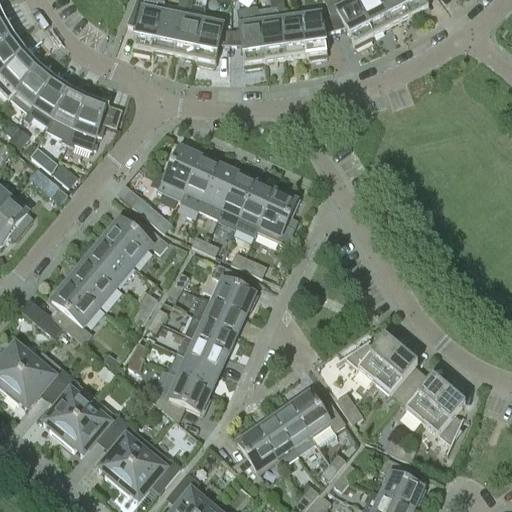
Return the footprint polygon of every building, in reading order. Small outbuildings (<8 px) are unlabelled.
[(160,18),(163,5),(136,0),(125,29),(136,34),(131,56),(149,60),(150,57),(153,57),(160,18)] [(182,14),(185,0),(178,0),(176,13),(182,14)] [(185,0),(182,14),(189,16),(191,0),(185,0)] [(258,28),(264,68),(284,65),(278,25),(277,17),(274,0),(267,0),(270,14),(256,16),(258,28)] [(274,0),(277,17),(284,17),(281,0),(274,0)] [(369,42),(372,41),(353,5),(350,0),(348,0),(343,3),(337,1),(324,7),(329,22),(333,36),(344,33),(354,53),(370,45),(369,42)] [(390,32),(373,0),(363,0),(353,5),(372,41),(390,32)] [(408,22),(396,0),(373,0),(390,32),(408,22)] [(420,0),(396,0),(408,22),(411,21),(412,24),(428,16),(420,0)] [(256,14),(235,16),(237,31),(258,28),(256,16),(256,14)] [(173,61),(181,22),(160,18),(153,57),(173,61)] [(322,39),(333,36),(329,22),(320,25),(319,19),(298,22),(304,62),(307,62),(308,65),(325,62),(322,39)] [(193,66),(200,26),(181,22),(173,61),(193,66)] [(278,25),(284,65),(304,62),(298,22),(278,25)] [(4,26),(0,27),(0,51),(14,42),(4,26)] [(217,50),(229,50),(229,36),(220,36),(221,31),(200,26),(193,66),(196,66),(195,69),(213,73),(217,50)] [(261,68),(264,68),(258,28),(237,31),(238,36),(229,36),(229,50),(240,51),(243,74),(261,71),(261,68)] [(0,78),(25,57),(14,42),(0,51),(0,78)] [(0,78),(0,98),(6,105),(7,103),(8,104),(39,71),(25,57),(0,78)] [(8,104),(26,119),(22,125),(53,84),(39,71),(8,104)] [(32,123),(46,133),(52,124),(69,94),(53,84),(22,125),(28,129),(32,123)] [(59,147),(65,150),(86,103),(69,94),(52,124),(46,133),(43,137),(60,145),(59,147)] [(105,110),(86,103),(65,150),(72,153),(73,150),(89,157),(94,143),(95,141),(100,142),(103,130),(99,129),(105,110)] [(7,124),(0,133),(0,134),(10,142),(17,131),(7,124)] [(17,132),(9,144),(18,152),(28,141),(17,132)] [(162,188),(183,198),(199,163),(200,160),(177,149),(169,167),(171,168),(162,188)] [(199,163),(183,198),(178,208),(197,217),(218,172),(199,163)] [(218,172),(197,217),(216,225),(236,180),(218,172)] [(36,175),(28,185),(49,202),(57,193),(36,175)] [(234,234),(255,189),(236,180),(216,225),(234,234)] [(255,189),(234,234),(253,242),(258,232),(273,197),(255,189)] [(273,197),(258,232),(279,241),(288,222),(290,223),(298,204),(276,194),(274,197),(273,197)] [(0,218),(10,206),(0,197),(0,218)] [(130,211),(155,232),(162,222),(138,202),(130,211)] [(10,206),(0,218),(0,249),(14,232),(20,237),(30,225),(24,220),(26,219),(10,206)] [(162,222),(155,232),(163,238),(170,229),(162,222)] [(98,244),(132,272),(149,251),(158,259),(166,249),(141,228),(133,238),(116,223),(98,244)] [(190,251),(202,256),(206,247),(194,242),(190,251)] [(132,272),(98,244),(98,245),(100,247),(84,267),(115,292),(132,272)] [(206,247),(202,256),(213,261),(218,252),(206,247)] [(239,273),(244,262),(234,258),(229,269),(239,273)] [(244,262),(239,273),(260,283),(265,272),(244,262)] [(64,285),(98,313),(115,292),(84,267),(68,285),(66,283),(64,285)] [(208,306),(242,322),(246,315),(249,316),(256,301),(234,291),(239,280),(217,270),(212,281),(218,284),(208,306)] [(173,289),(181,294),(188,283),(179,277),(173,289)] [(64,285),(47,305),(57,313),(49,323),(81,350),(89,340),(81,333),(98,313),(64,285)] [(181,294),(173,289),(166,300),(174,305),(181,294)] [(137,311),(148,318),(155,305),(145,299),(137,311)] [(242,322),(208,306),(201,303),(192,321),(234,341),(242,322)] [(148,318),(137,311),(129,324),(140,330),(148,318)] [(151,324),(160,329),(166,319),(158,314),(151,324)] [(42,317),(34,327),(52,343),(61,333),(49,323),(42,317)] [(234,341),(192,321),(184,340),(225,359),(234,341)] [(160,329),(151,324),(145,334),(154,339),(160,329)] [(175,359),(217,378),(225,359),(184,340),(175,359)] [(373,354),(366,349),(344,364),(372,387),(397,358),(380,344),(373,354)] [(335,370),(344,364),(366,349),(369,347),(368,346),(335,368),(335,370)] [(0,396),(5,400),(33,366),(35,363),(16,348),(5,361),(1,358),(0,359),(0,396)] [(130,359),(139,364),(146,353),(137,348),(130,359)] [(42,394),(51,401),(67,381),(40,358),(35,363),(33,366),(5,400),(17,410),(20,407),(25,412),(23,414),(24,415),(42,394)] [(396,407),(421,378),(397,358),(372,387),(396,407)] [(107,359),(102,366),(113,374),(118,366),(107,359)] [(139,364),(130,359),(123,370),(132,376),(139,364)] [(217,378),(175,359),(167,377),(174,380),(208,396),(217,378)] [(421,378),(396,407),(420,427),(445,398),(421,378)] [(205,403),(208,396),(174,380),(164,403),(158,400),(160,397),(148,391),(144,403),(153,409),(172,425),(179,410),(201,420),(208,405),(205,403)] [(48,436),(60,446),(95,405),(87,398),(74,401),(70,398),(72,395),(71,395),(77,388),(67,381),(51,401),(59,408),(42,429),(43,430),(45,428),(50,432),(48,436)] [(294,409),(288,412),(317,454),(336,441),(333,436),(343,429),(330,409),(320,416),(306,396),(292,406),(294,409)] [(334,406),(343,418),(353,410),(345,398),(334,406)] [(461,412),(445,398),(420,427),(449,451),(460,426),(453,421),(461,412)] [(97,440),(106,447),(123,427),(114,419),(109,425),(106,422),(106,415),(95,405),(60,446),(72,456),(75,453),(81,458),(79,460),(80,461),(97,440)] [(353,410),(343,418),(351,430),(361,422),(353,410)] [(272,424),(296,461),(298,460),(301,465),(317,454),(288,412),(272,424)] [(461,423),(460,426),(449,451),(445,460),(446,461),(462,424),(461,423)] [(296,461),(272,424),(255,436),(276,467),(280,472),(296,461)] [(103,482),(115,492),(143,459),(125,444),(127,441),(127,440),(132,434),(123,427),(106,447),(115,454),(97,475),(98,476),(100,474),(106,478),(103,482)] [(276,467),(255,436),(250,439),(248,436),(234,446),(247,467),(233,476),(252,492),(261,486),(257,480),(276,467)] [(396,462),(401,450),(388,444),(383,456),(396,462)] [(401,450),(396,462),(409,468),(415,456),(401,450)] [(161,473),(143,459),(115,492),(128,502),(130,499),(136,504),(134,506),(135,507),(153,486),(161,493),(178,473),(169,465),(164,472),(163,471),(161,473)] [(327,471),(335,477),(344,466),(336,459),(327,471)] [(386,478),(377,499),(405,511),(411,511),(414,508),(417,510),(424,494),(402,484),(407,473),(385,463),(380,475),(386,478)] [(339,481),(347,487),(356,476),(349,470),(339,481)] [(335,477),(327,471),(319,480),(327,486),(335,477)] [(208,511),(211,510),(192,494),(197,488),(186,479),(169,500),(180,508),(176,511),(208,511)] [(347,487),(339,481),(332,490),(339,496),(347,487)] [(302,501),(309,507),(317,498),(309,492),(302,501)] [(374,511),(405,511),(377,499),(376,499),(380,501),(374,511)] [(305,511),(309,507),(302,501),(292,511),(305,511)] [(314,511),(315,511),(326,511),(329,508),(322,502),(314,511)]
